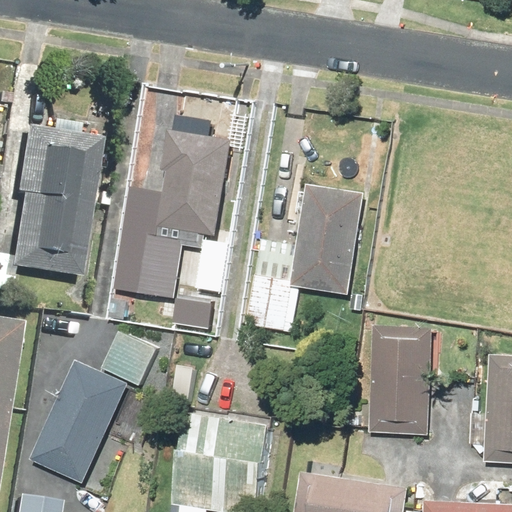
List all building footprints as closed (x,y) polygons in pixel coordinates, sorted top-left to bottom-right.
[(221,236),(237,139),(220,136),(222,125),(182,119),(180,130),(173,129),(166,170),(171,171),(167,197),(138,192),(123,290),(164,296),(174,229),(221,236)] [(50,130),(25,125),(13,192),(20,194),(10,255),(0,253),(0,291),(8,293),(12,267),(77,278),(102,139),(78,135),(79,126),(51,121),(50,130)] [(354,295),(370,192),(311,183),(302,245),(264,239),(251,325),(295,332),(302,287),(354,295)] [(0,453),(20,322),(0,318),(0,453)] [(438,327),(378,324),(373,432),(432,435),(438,327)] [(160,348),(123,331),(106,368),(143,385),(160,348)] [(511,462),(511,354),(494,354),(491,414),(476,413),(474,443),(489,444),(488,462),(511,462)] [(134,383),(80,359),(35,459),(88,483),(134,383)] [(229,511),(261,511),(276,424),(192,411),(176,511),(213,511),(213,509),(229,511)] [(305,472),(298,511),(408,511),(412,488),(305,472)] [(103,511),(109,498),(82,487),(76,503),(98,511),(103,511)] [(58,511),(60,502),(17,495),(14,511),(58,511)] [(511,511),(511,503),(429,500),(428,511),(511,511)]
